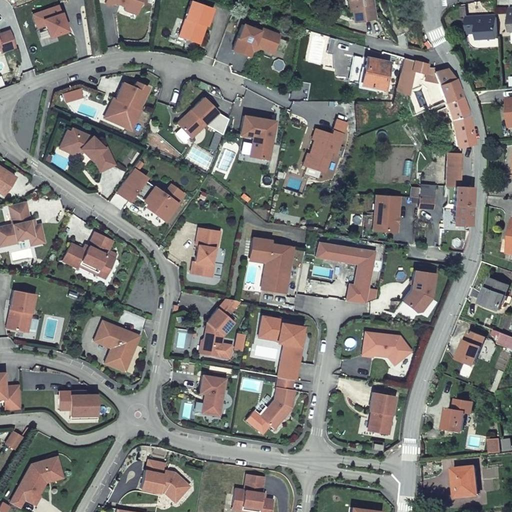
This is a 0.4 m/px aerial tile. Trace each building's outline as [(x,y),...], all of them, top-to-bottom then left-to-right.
[(114,1),(126,6),(124,10),(130,13),(137,15),(142,0),(105,0),(105,3),(112,5),(114,1)] [(191,0),(185,18),(206,26),(207,26),(213,9),(191,0)] [(352,11),(354,21),(374,18),(371,0),(347,0),(348,4),(351,3),(352,11)] [(43,18),(62,11),(59,3),(32,13),(37,28),(46,25),(43,18)] [(69,31),(62,11),(43,18),(46,25),(50,38),(60,34),(69,31)] [(487,17),(467,18),(468,35),(478,35),(478,40),(498,39),(497,18),(488,19),(487,17)] [(189,40),(199,44),(206,26),(185,18),(178,36),(189,40)] [(241,24),(232,50),(242,54),(251,57),(253,52),(261,48),(274,53),(280,34),(258,27),(257,29),(241,24)] [(0,50),(0,51),(1,54),(16,49),(10,30),(0,33),(0,50)] [(331,37),(328,53),(333,54),(336,38),(331,37)] [(347,82),(360,84),(365,57),(352,55),(347,82)] [(378,60),(365,57),(360,84),(386,89),(391,62),(378,60)] [(418,60),(404,58),(396,90),(409,94),(415,72),(418,60)] [(426,74),(427,75),(429,67),(430,64),(418,60),(415,72),(426,74)] [(435,67),(429,67),(427,75),(426,74),(424,81),(437,83),(433,72),(437,71),(435,67)] [(437,83),(438,85),(454,78),(446,68),(437,71),(433,72),(437,83)] [(438,85),(445,103),(461,96),(454,78),(438,85)] [(119,90),(115,99),(140,110),(151,87),(136,80),(134,86),(123,81),(119,90)] [(84,97),(81,88),(63,93),(65,103),(84,97)] [(212,104),(204,96),(190,109),(206,126),(220,112),(212,104)] [(461,96),(445,103),(451,121),(469,115),(461,96)] [(140,110),(115,99),(113,98),(104,119),(132,131),(141,111),(140,110)] [(190,109),(176,123),(192,139),(206,126),(190,109)] [(271,159),(277,120),(261,117),(244,115),(241,135),(253,137),(250,156),(271,159)] [(475,144),(469,115),(451,121),(457,148),(466,146),(473,145),(475,144)] [(333,129),(345,133),(349,123),(336,118),(333,129)] [(79,149),(93,135),(72,126),(71,131),(67,129),(58,148),(73,155),(79,149)] [(307,154),(303,166),(326,174),(332,156),(337,158),(345,133),(333,129),(331,134),(316,128),(312,139),(314,140),(312,147),(309,154),(307,154)] [(107,147),(93,135),(79,149),(87,156),(93,162),(107,147)] [(116,165),(107,147),(93,162),(100,172),(116,165)] [(447,152),(446,185),(453,185),(461,186),(462,153),(447,152)] [(0,193),(4,196),(17,177),(6,170),(0,165),(0,193)] [(135,195),(146,181),(149,177),(134,167),(116,192),(129,201),(130,203),(135,195)] [(135,195),(143,201),(154,186),(146,181),(135,195)] [(171,182),(165,191),(181,203),(187,194),(171,182)] [(154,186),(143,201),(147,204),(145,206),(155,213),(167,222),(181,203),(165,191),(155,184),(154,186)] [(419,197),(434,198),(435,184),(419,184),(419,188),(419,197)] [(473,186),(461,186),(453,185),(453,204),(472,204),(473,186)] [(411,187),(411,197),(419,197),(419,188),(411,187)] [(399,232),(401,196),(375,195),(374,216),(373,231),(399,232)] [(418,203),(418,208),(434,209),(434,198),(419,197),(418,203)] [(28,212),(26,202),(8,205),(12,223),(0,225),(0,247),(19,244),(18,242),(28,240),(30,247),(46,244),(43,226),(33,228),(32,220),(30,220),(28,212)] [(471,225),(472,204),(453,204),(452,224),(461,224),(471,225)] [(362,230),(373,231),(374,216),(363,215),(362,230)] [(192,260),(190,274),(214,278),(216,265),(214,265),(217,246),(218,246),(221,231),(198,227),(195,245),(197,245),(195,254),(194,261),(192,260)] [(88,245),(108,254),(114,241),(94,232),(88,245)] [(249,260),(265,263),(261,290),(274,292),(287,294),(294,246),(272,243),(273,239),(252,236),(249,260)] [(347,292),(346,301),(367,303),(370,287),(376,250),(318,241),(316,257),(358,264),(354,285),(349,284),(347,292)] [(77,245),(71,242),(62,261),(77,268),(86,249),(77,245)] [(108,254),(88,245),(86,249),(77,268),(97,277),(107,256),(108,254)] [(107,256),(97,277),(105,281),(115,260),(107,256)] [(407,296),(403,301),(417,312),(424,311),(433,298),(437,273),(415,270),(412,290),(407,296)] [(499,311),(509,285),(491,278),(481,304),(499,311)] [(370,287),(367,303),(377,299),(379,289),(370,287)] [(32,314),(36,294),(13,290),(9,310),(32,314)] [(225,299),(218,308),(228,316),(241,301),(238,301),(225,299)] [(228,316),(218,308),(212,315),(206,322),(224,337),(236,322),(228,316)] [(9,310),(5,328),(18,330),(29,332),(32,314),(9,310)] [(262,315),(258,338),(283,343),(277,376),(294,379),(296,379),(299,362),(303,342),(306,325),(299,324),(299,321),(262,315)] [(104,364),(126,372),(140,335),(123,328),(102,320),(93,341),(110,348),(104,364)] [(224,337),(206,322),(203,337),(200,339),(198,354),(231,359),(233,344),(223,342),(224,337)] [(363,343),(362,355),(372,356),(372,354),(387,356),(394,365),(413,351),(400,335),(364,331),(363,343)] [(470,331),(459,359),(474,365),(486,337),(470,331)] [(497,343),(511,349),(511,336),(502,333),(497,343)] [(234,350),(242,351),(245,335),(237,334),(234,350)] [(202,413),(221,416),(227,378),(203,374),(201,385),(200,393),(205,394),(202,413)] [(273,399),(259,416),(271,426),(274,429),(292,408),(294,399),(295,390),(292,390),(294,379),(277,376),(273,399)] [(7,398),(4,399),(5,410),(21,409),(19,385),(6,385),(7,398)] [(69,411),(69,394),(84,394),(84,390),(71,390),(57,390),(57,411),(69,411)] [(367,431),(390,435),(398,396),(372,391),(370,401),(368,411),(371,412),(367,431)] [(84,394),(69,394),(69,411),(69,420),(98,420),(98,394),(84,394)] [(466,412),(447,408),(444,428),(463,431),(466,412)] [(263,435),(271,426),(259,416),(253,411),(245,420),(263,435)] [(13,431),(5,444),(15,450),(23,437),(13,431)] [(490,441),(491,453),(501,453),(500,440),(490,441)] [(31,463),(9,502),(20,508),(25,500),(35,506),(38,502),(42,496),(40,495),(47,483),(64,478),(58,455),(31,463)] [(164,473),(165,469),(167,462),(148,458),(145,469),(164,473)] [(456,498),(478,495),(475,467),(453,469),(456,498)] [(143,479),(141,488),(163,493),(175,504),(191,486),(174,471),(165,469),(164,473),(145,469),(143,479)] [(263,492),(265,476),(245,473),(243,489),(263,492)] [(275,497),(263,496),(261,511),(241,509),(243,489),(233,488),(230,511),(237,511),(272,511),(274,507),(275,497)] [(243,489),(241,509),(261,511),(263,496),(263,492),(243,489)] [(1,501),(0,502),(0,511),(1,511),(7,511),(10,506),(1,501)]
